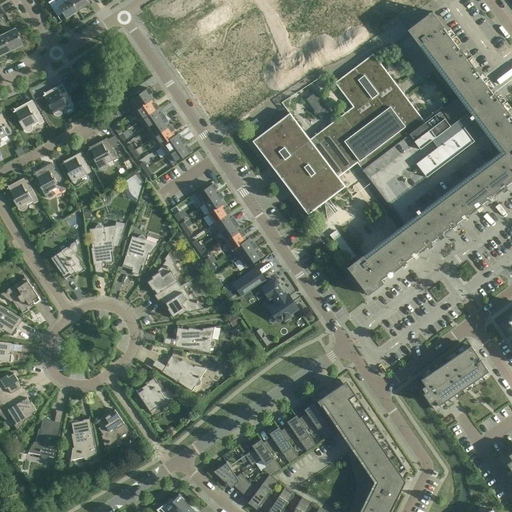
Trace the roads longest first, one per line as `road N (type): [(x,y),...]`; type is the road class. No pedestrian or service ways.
road 1 (residential): [(346,346),(200,128)]
road 2 (residential): [(71,315),(52,333),(50,365),(63,380),(92,384),(124,362),(134,336),(122,312),(83,307)]
road 3 (unclassified): [(181,457),(346,346)]
road 4 (residential): [(311,0),(251,45),(271,68),(200,128)]
road 5 (residential): [(407,511),(428,463),(377,392)]
road 6 (residential): [(200,128),(122,14)]
road 7 (residential): [(0,206),(71,315)]
